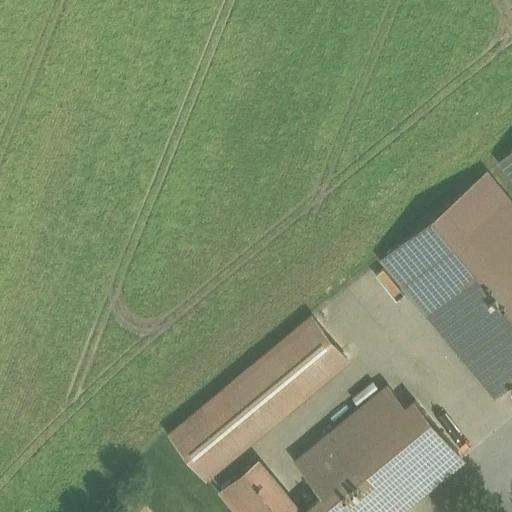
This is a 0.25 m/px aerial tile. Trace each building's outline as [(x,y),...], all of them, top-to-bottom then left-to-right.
[(511,147),(497,160),(511,178),(511,147)] [(511,199),(488,170),(383,257),(497,394),(511,381),(511,199)] [(313,316),(173,432),(208,474),(348,358),(313,316)] [(389,385),(298,459),(330,497),(311,511),(398,511),(455,465),(427,431),(436,423),(416,399),(407,407),(389,385)] [(304,511),(269,469),(232,500),(241,511),(304,511)]
